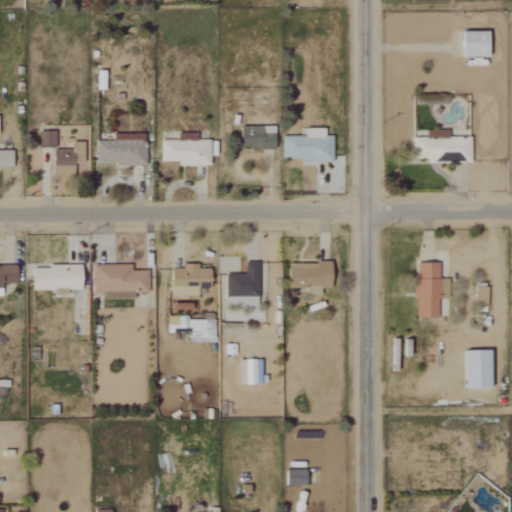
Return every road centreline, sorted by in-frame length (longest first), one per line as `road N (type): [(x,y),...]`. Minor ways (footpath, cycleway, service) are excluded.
road 1 (residential): [(0,209),(511,204)]
road 2 (tertiary): [(368,511),(364,0)]
